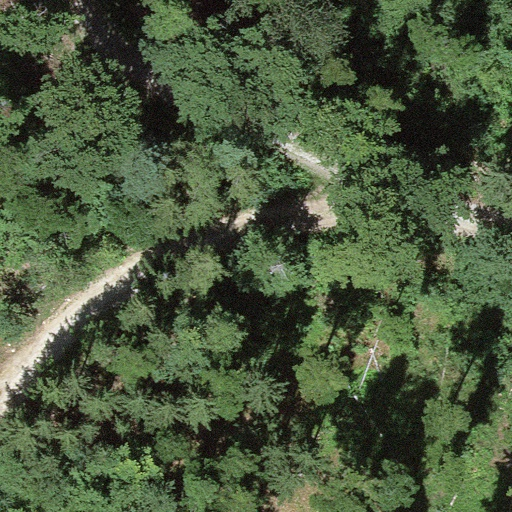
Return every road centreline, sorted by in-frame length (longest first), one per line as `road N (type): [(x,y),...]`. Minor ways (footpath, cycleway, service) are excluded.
road 1 (track): [(0,408),(21,373),(157,294),(267,268),(511,267)]
road 2 (track): [(72,0),(124,113),(391,262)]
